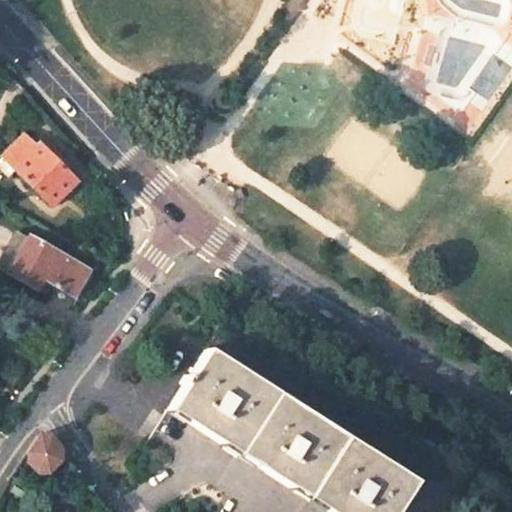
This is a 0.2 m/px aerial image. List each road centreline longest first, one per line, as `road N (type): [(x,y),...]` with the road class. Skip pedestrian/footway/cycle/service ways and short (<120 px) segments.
road 1 (secondary): [(190,218),(240,256),(511,414)]
road 2 (secondary): [(0,20),(190,218)]
road 3 (unclassified): [(190,218),(45,399)]
road 4 (unclassified): [(121,511),(45,399)]
